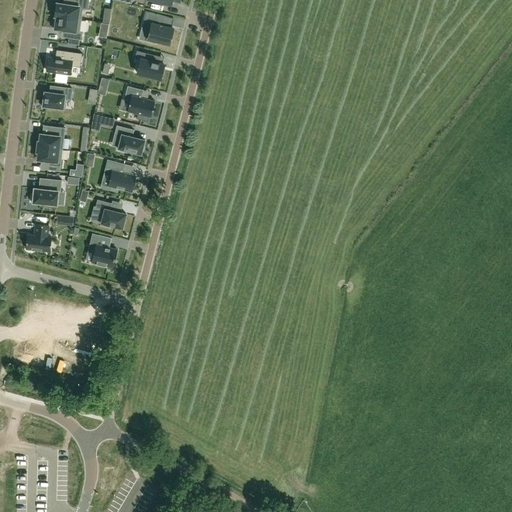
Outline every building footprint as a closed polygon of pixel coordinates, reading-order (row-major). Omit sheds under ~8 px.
[(89,0),(69,0),(68,5),(56,3),(55,16),(81,20),(83,9),(88,10),(89,0)] [(147,12),(144,22),(150,23),(146,41),(156,43),(156,41),(169,44),(173,29),(166,27),(169,17),(146,11),(145,12),(147,12)] [(80,32),(81,20),(55,16),(57,17),(56,21),(54,21),(53,29),(69,31),(68,38),(81,40),(83,32),(80,32)] [(49,57),(47,71),(70,74),(72,66),(80,67),(82,53),(56,50),(55,58),(49,57)] [(160,79),(164,64),(159,63),(161,56),(143,52),(137,73),(160,79)] [(155,101),(141,98),(143,90),(128,86),(124,100),(130,101),(128,111),(151,117),(155,101)] [(70,103),(72,88),(60,87),(59,94),(49,92),(46,92),(45,92),(44,93),(45,93),(44,99),(43,99),(42,107),(46,107),(46,106),(62,108),(63,108),(65,109),(66,102),(70,103)] [(112,127),(114,119),(102,116),(100,124),(112,127)] [(117,125),(115,133),(122,134),(118,148),(120,149),(119,151),(127,153),(127,151),(141,154),(145,140),(132,136),(134,130),(117,125)] [(63,148),(65,128),(50,126),(49,135),(42,134),(39,134),(37,146),(63,150),(63,148)] [(60,171),(63,150),(37,146),(37,152),(38,152),(37,160),(41,160),(45,161),(44,169),(60,171)] [(132,191),(136,176),(122,173),(124,164),(108,160),(106,169),(112,171),(109,185),(111,186),(110,190),(117,192),(118,188),(132,191)] [(61,192),(62,180),(46,178),(45,189),(39,189),(34,188),(34,195),(32,195),(31,202),(57,205),(58,191),(61,192)] [(110,225),(122,228),(126,214),(110,210),(112,203),(98,200),(96,207),(103,208),(99,222),(101,223),(101,225),(109,227),(110,225)] [(47,237),(49,225),(36,224),(34,235),(27,234),(26,248),(50,251),(52,237),(47,237)] [(99,235),(92,262),(96,263),(96,264),(97,264),(97,263),(106,265),(105,266),(106,267),(106,266),(112,267),(114,259),(115,260),(115,257),(117,250),(109,248),(112,238),(99,235)]
